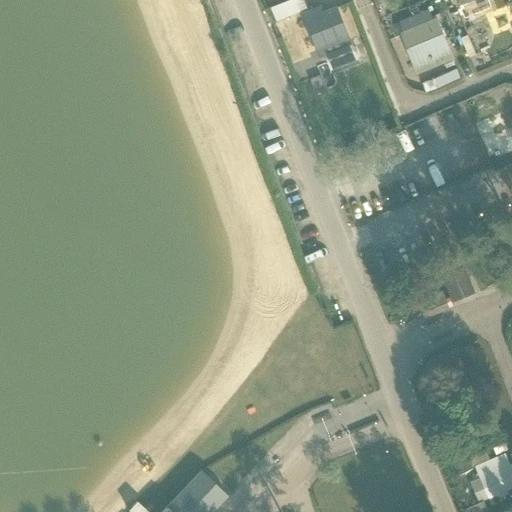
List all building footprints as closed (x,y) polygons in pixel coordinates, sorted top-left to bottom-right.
[(300,13),(294,0),(291,0),(270,9),(276,23),(300,13)] [(331,71),(358,61),(338,7),(323,13),(320,6),(301,14),(319,59),(325,57),(331,71)] [(416,76),(455,60),(437,18),(432,20),(428,10),(399,22),(403,32),(398,34),(416,76)] [(460,78),(456,70),(433,80),(437,88),(460,78)] [(450,300),(474,291),(463,267),(441,277),(450,300)] [(424,318),(449,308),(443,293),(418,303),(424,318)] [(507,491),(511,489),(511,464),(510,465),(505,453),(489,460),(485,449),(465,457),(466,459),(470,468),(474,466),(478,475),(474,476),(476,481),(480,480),(488,500),(498,496),(499,499),(509,495),(507,491)] [(455,477),(470,470),(470,468),(466,459),(450,465),(455,477)] [(211,511),(226,496),(200,472),(161,511),(145,511),(136,503),(127,511),(211,511)] [(486,511),(482,502),(465,509),(465,511),(486,511)]
